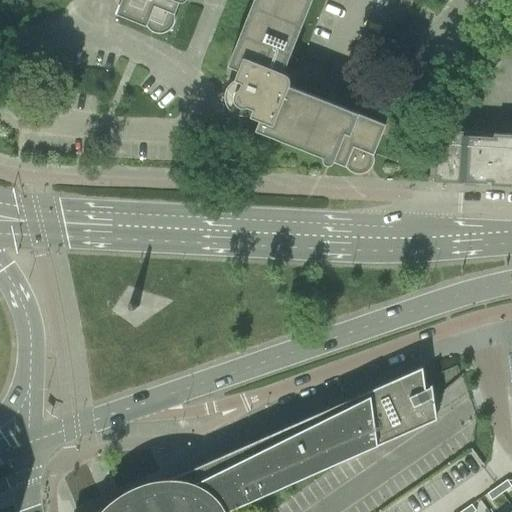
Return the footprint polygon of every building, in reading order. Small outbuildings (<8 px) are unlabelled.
[(121,0),(116,14),(146,25),(147,27),(148,28),(150,30),(151,30),(154,32),(156,32),(159,33),(160,33),(162,32),(164,32),(166,31),(167,30),(169,29),(170,28),(171,27),(172,25),(173,22),(174,21),(174,18),(174,17),(174,16),(173,13),(174,13),(179,1),(182,2),(184,0),(121,0)] [(250,114),(250,116),(259,120),(255,130),(322,157),(322,161),(324,163),(327,165),(331,164),(333,161),(345,166),(345,165),(346,167),(347,168),(349,170),(350,171),(351,171),(354,172),(355,173),(358,173),(359,173),(362,173),(363,172),(365,171),(366,171),(368,169),(369,168),(371,166),(372,164),(373,161),(373,160),(373,157),(372,155),(372,153),(373,154),(385,124),(288,85),(289,82),(289,79),(288,76),(285,74),(282,72),(310,0),(253,0),(227,66),(238,70),(234,79),(235,80),(232,82),(231,83),(229,85),(227,88),(226,89),(225,91),(225,92),(224,94),(224,96),(224,97),(224,99),(224,101),(225,102),(225,104),(226,105),(226,107),(227,108),(228,109),(229,111),(231,112),(232,113),(235,114),(236,115),(239,115),(242,115),(246,115),(249,114),(250,114)] [(400,0),(392,21),(403,25),(413,0),(400,0)] [(435,130),(432,182),(463,183),(463,182),(486,183),(486,181),(511,182),(511,134),(493,133),(492,137),(480,136),(480,132),(435,130)] [(224,511),(349,457),(362,451),(436,419),(431,385),(429,385),(429,387),(424,389),(422,367),(418,369),(361,394),(335,406),(294,424),(281,424),(283,429),(275,432),(261,433),(264,437),(255,441),(241,442),(244,446),(163,482),(93,511),(224,511)] [(421,511),(427,509),(428,510),(487,478),(475,455),(373,511),(421,511)] [(506,480),(496,487),(501,494),(511,487),(506,480)] [(496,487),(486,494),(491,501),(501,494),(496,487)]
